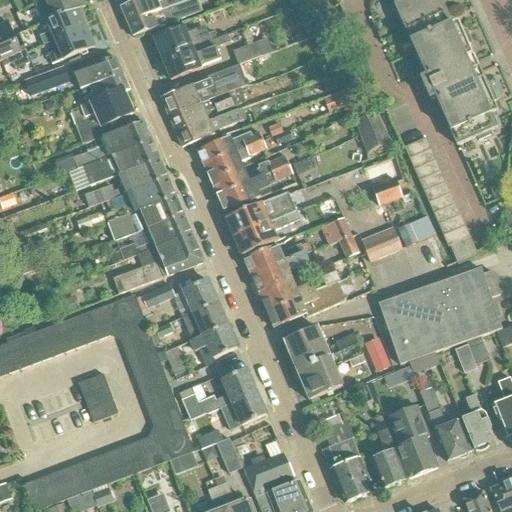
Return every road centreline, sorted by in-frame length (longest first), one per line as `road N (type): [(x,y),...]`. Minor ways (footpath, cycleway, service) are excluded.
road 1 (residential): [(106,0),(326,511)]
road 2 (residential): [(353,0),(389,87),(436,122),(488,241)]
road 3 (residential): [(386,511),(511,462)]
